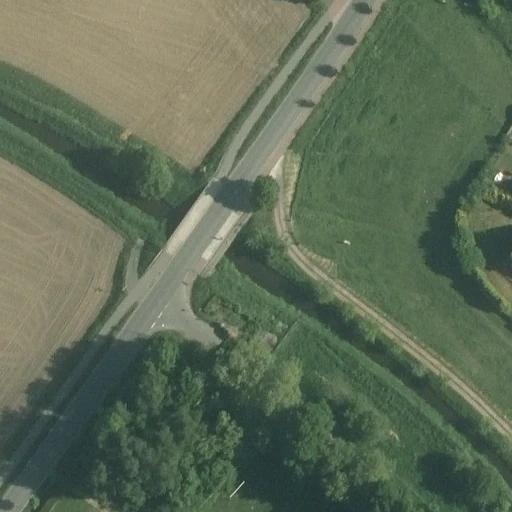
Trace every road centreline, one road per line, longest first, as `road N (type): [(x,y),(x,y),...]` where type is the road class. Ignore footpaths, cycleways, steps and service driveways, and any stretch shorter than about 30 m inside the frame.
road 1 (tertiary): [(161,296),(365,0)]
road 2 (unclassified): [(397,511),(161,296)]
road 3 (tertiary): [(8,511),(161,296)]
